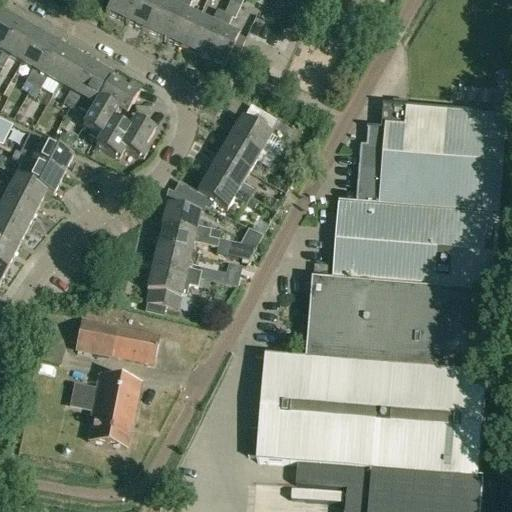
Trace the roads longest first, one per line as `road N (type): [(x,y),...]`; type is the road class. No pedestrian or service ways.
road 1 (residential): [(0,334),(79,229),(166,170),(187,117),(171,81),(27,0)]
road 2 (residential): [(391,38),(190,407)]
